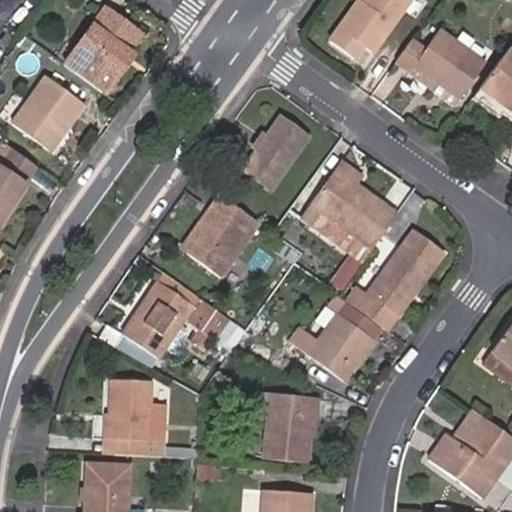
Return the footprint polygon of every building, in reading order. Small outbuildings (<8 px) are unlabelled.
[(355,0),(330,38),(354,54),(361,44),(373,52),(406,0),(355,0)] [(106,71),(120,49),(133,29),(97,3),(68,44),(80,53),(67,71),(86,84),(98,65),(106,71)] [(425,46),(410,36),(396,59),(410,68),(413,64),(458,94),(481,60),(436,30),(425,46)] [(86,84),(99,93),(110,75),(114,77),(129,55),(120,49),(106,71),(98,65),(86,84)] [(511,56),(503,50),(476,89),(511,113),(511,56)] [(51,133),(57,138),(82,103),(41,74),(9,125),(42,147),(51,133)] [(275,123),(262,141),(256,150),(241,171),(270,191),(304,143),(275,123)] [(48,152),(57,138),(51,133),(42,147),(48,152)] [(256,150),(262,141),(257,137),(250,147),(256,150)] [(0,211),(33,165),(7,147),(0,157),(0,211)] [(338,168),(334,175),(352,188),(357,181),(338,168)] [(300,222),(359,265),(392,217),(381,208),(352,188),(334,175),(300,222)] [(254,223),(214,192),(192,222),(201,229),(183,253),(213,277),(254,223)] [(392,217),(398,209),(387,200),(381,208),(392,217)] [(201,229),(192,222),(174,245),(183,253),(201,229)] [(365,296),(355,310),(379,327),(386,331),(441,252),(411,230),(365,296)] [(323,288),(337,297),(359,266),(344,257),(323,288)] [(195,298),(159,273),(151,284),(188,309),(195,298)] [(188,309),(151,284),(117,333),(119,334),(150,358),(152,358),(188,309)] [(354,288),(344,302),(355,310),(365,296),(354,288)] [(344,302),(305,354),(343,380),(379,327),(355,310),(344,302)] [(244,333),(203,304),(189,323),(230,352),(244,333)] [(511,324),(479,370),(511,394),(511,324)] [(150,358),(119,334),(109,348),(144,369),(150,358)] [(107,381),(106,439),(114,439),(113,458),(166,460),(166,449),(167,410),(146,409),(146,382),(107,381)] [(322,419),(328,421),(332,406),(264,382),(258,399),(265,401),(249,443),(307,463),(315,439),(322,419)] [(511,436),(509,434),(483,415),(462,444),(446,433),(430,455),(484,497),(511,457),(511,436)] [(321,442),(328,421),(322,419),(315,439),(321,442)] [(106,439),(105,458),(113,458),(114,439),(106,439)] [(166,449),(166,460),(196,461),(196,450),(166,449)] [(122,511),(124,468),(81,467),(79,511),(122,511)] [(217,469),(196,468),(195,482),(216,482),(217,469)] [(311,511),(313,497),(260,494),(259,511),(311,511)]
